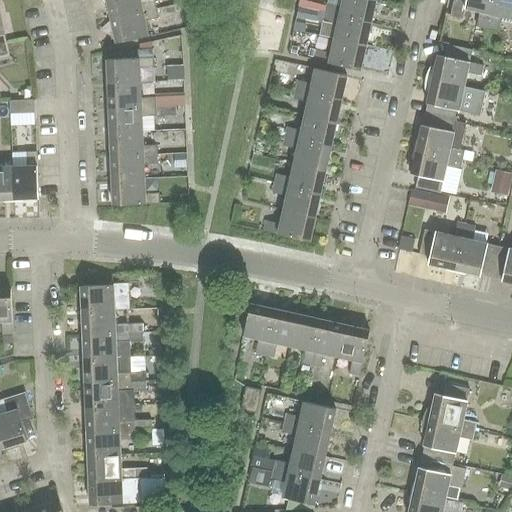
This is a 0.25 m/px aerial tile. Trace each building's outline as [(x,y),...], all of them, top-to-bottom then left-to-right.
[(105,0),(109,21),(156,11),(154,1),(140,4),(139,0),(105,0)] [(300,0),(298,6),(317,10),(325,12),(326,6),(300,0)] [(324,13),(370,24),(375,0),(374,0),(342,0),(340,7),(326,4),(326,6),(325,12),(324,13)] [(485,28),(491,0),(452,0),(449,18),(462,21),(464,10),(478,13),(475,26),(485,28)] [(511,0),(491,0),(485,28),(496,31),(498,21),(511,24),(511,20),(511,0)] [(185,10),(183,3),(176,5),(178,12),(185,10)] [(317,10),(298,6),(296,17),(315,22),(317,10)] [(156,11),(109,21),(115,45),(147,38),(144,23),(158,19),(156,11)] [(333,40),(365,48),(370,24),(324,13),(322,22),(336,26),(333,40)] [(314,61),(359,71),(365,48),(333,40),(330,54),(316,51),(314,61)] [(482,67),(468,64),(471,52),(447,46),(444,58),(437,56),(434,69),(431,68),(431,67),(430,67),(429,69),(427,72),(426,74),(425,77),(425,80),(463,88),(466,74),(480,77),(482,67)] [(107,85),(139,84),(138,69),(153,69),(152,49),(136,50),(137,59),(106,61),(107,85)] [(184,81),(183,66),(167,67),(167,81),(184,81)] [(340,100),(346,76),(314,69),(311,84),(297,81),(295,90),(340,100)] [(431,107),(429,117),(455,123),(455,121),(457,112),(479,117),(484,93),(463,88),(425,80),(424,82),(424,85),(424,88),(424,91),(424,93),(426,93),(426,92),(429,93),(426,105),(431,107)] [(108,110),(154,108),(154,98),(140,99),(139,84),(107,85),(108,110)] [(335,124),(340,100),(295,90),(293,100),(307,103),(303,117),(335,124)] [(170,107),(176,107),(185,106),(184,97),(169,97),(170,107)] [(36,114),(35,101),(10,102),(10,115),(36,114)] [(170,107),(154,108),(155,117),(176,116),(176,107),(170,107)] [(109,134),(141,133),(140,119),(155,118),(155,117),(154,108),(108,110),(109,134)] [(330,147),(335,124),(303,117),(300,131),(286,128),(284,138),(330,147)] [(421,126),(415,151),(461,161),(463,152),(460,151),(466,123),(455,121),(455,123),(429,117),(426,128),(421,126)] [(110,158),(157,156),(157,146),(142,147),(141,133),(109,134),(110,158)] [(325,171),(330,147),(284,138),(282,147),(297,150),(293,165),(325,171)] [(459,170),(461,161),(415,151),(410,176),(417,177),(414,189),(439,195),(445,167),(459,170)] [(14,201),(39,200),(37,153),(27,154),(28,167),(12,168),(14,201)] [(186,168),(186,155),(174,155),(175,168),(186,168)] [(111,183),(144,181),(143,166),(157,166),(157,156),(110,158),(111,183)] [(319,195),(325,171),(293,165),(290,178),(276,175),(273,185),(319,195)] [(0,201),(14,201),(12,168),(0,168),(0,201)] [(490,192),(508,196),(511,177),(511,173),(496,170),(490,192)] [(144,181),(111,183),(112,207),(158,205),(158,194),(144,195),(144,181)] [(314,219),(319,195),(273,185),(272,194),(286,197),(283,212),(314,219)] [(177,191),(165,191),(166,203),(177,203),(177,191)] [(449,198),(428,193),(424,209),(446,214),(449,198)] [(309,243),(314,219),(283,212),(280,225),(265,222),(263,233),(309,243)] [(427,265),(455,272),(465,226),(456,224),(453,237),(424,231),(418,256),(429,258),(427,265)] [(475,228),(465,226),(455,272),(480,277),(481,272),(491,275),(497,247),(485,244),(486,238),(473,235),(475,228)] [(509,250),(497,247),(491,275),(502,277),(501,282),(511,284),(511,287),(511,288),(511,289),(511,236),(509,250)] [(398,250),(412,252),(415,239),(401,237),(398,250)] [(96,275),(96,286),(113,285),(112,274),(96,275)] [(149,284),(159,284),(159,274),(149,274),(149,284)] [(82,312),(114,311),(127,310),(126,284),(113,284),(113,285),(81,286),(82,312)] [(11,289),(0,289),(0,322),(1,323),(2,337),(12,336),(13,336),(11,289)] [(273,310),(250,305),(249,305),(243,337),(257,340),(254,354),(262,355),(273,310)] [(297,316),(273,310),(262,355),(273,358),(276,344),(290,347),(297,316)] [(114,311),(82,312),(83,335),(128,333),(142,332),(141,324),(128,324),(115,325),(114,311)] [(321,321),(297,316),(290,347),(304,350),(301,364),(310,366),(321,321)] [(345,327),(321,321),(310,366),(320,368),(323,354),(338,358),(345,327)] [(369,332),(345,327),(338,358),(351,361),(348,375),(358,377),(369,332)] [(128,333),(83,335),(84,361),(129,358),(129,343),(142,342),(142,332),(128,333)] [(129,358),(84,361),(85,384),(145,381),(144,372),(130,372),(129,358)] [(301,372),(308,374),(310,368),(302,366),(301,372)] [(145,381),(85,384),(86,410),(132,407),(131,392),(145,391),(145,381)] [(475,424),(462,421),(469,391),(444,385),(441,400),(435,399),(435,395),(434,395),(431,410),(428,409),(429,409),(428,408),(426,410),(424,413),(423,416),(422,419),(421,422),(473,433),(475,424)] [(255,415),(261,391),(246,388),(241,411),(255,415)] [(7,413),(0,415),(0,437),(3,449),(27,441),(22,423),(34,419),(25,393),(3,399),(7,413)] [(284,424),(330,434),(335,410),(303,403),(300,418),(286,415),(284,424)] [(132,407),(86,410),(87,433),(132,431),(151,430),(164,429),(163,420),(132,421),(132,407)] [(473,433),(421,422),(421,425),(421,428),(421,431),(421,434),(421,437),(422,436),(425,436),(423,448),(428,449),(425,462),(451,468),(457,439),(471,442),(473,433)] [(330,434),(284,424),(282,433),(296,437),(292,451),(324,458),(330,434)] [(88,457),(120,456),(120,440),(133,440),(132,431),(87,433),(88,457)] [(268,460),(270,450),(255,447),(251,465),(266,469),(268,460)] [(324,458),(292,451),(289,465),(276,462),(274,472),(319,482),(324,458)] [(89,481),(135,480),(134,469),(121,469),(120,456),(88,457),(89,481)] [(451,468),(425,462),(423,470),(418,469),(412,494),(443,501),(447,487),(461,490),(465,471),(451,468)] [(249,483),(268,487),(272,472),(252,468),(249,483)] [(319,482),(274,472),(272,480),(285,483),(281,499),(314,506),(319,482)] [(499,488),(511,491),(511,477),(502,475),(499,488)] [(89,481),(90,505),(122,504),(122,488),(135,488),(135,480),(89,481)] [(441,511),(443,501),(412,494),(408,511),(441,511)] [(62,511),(59,501),(36,509),(36,511),(62,511)]
